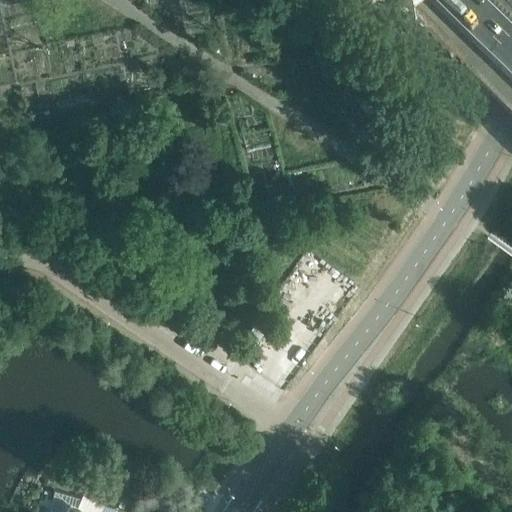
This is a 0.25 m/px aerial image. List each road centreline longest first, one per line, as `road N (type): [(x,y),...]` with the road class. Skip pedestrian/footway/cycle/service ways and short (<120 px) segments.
road 1 (tertiary): [(294,428),(511,120)]
road 2 (unclassified): [(294,428),(49,268),(0,258)]
